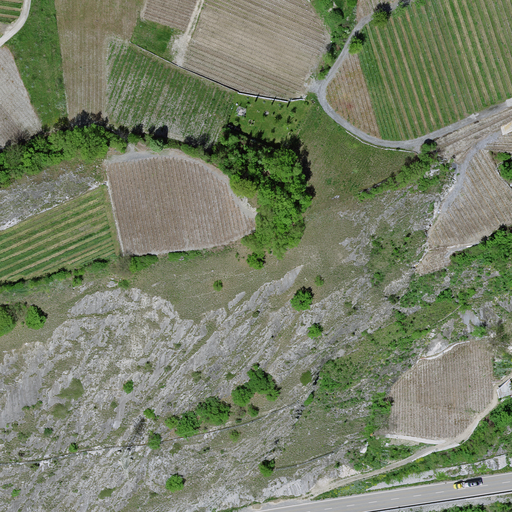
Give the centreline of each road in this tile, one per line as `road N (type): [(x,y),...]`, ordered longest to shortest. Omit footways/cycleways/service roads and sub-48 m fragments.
road 1 (track): [(511,110),(409,155),(386,156),(363,150),(321,108),(321,87),(358,34),(420,0)]
road 2 (primary): [(511,481),(306,511)]
